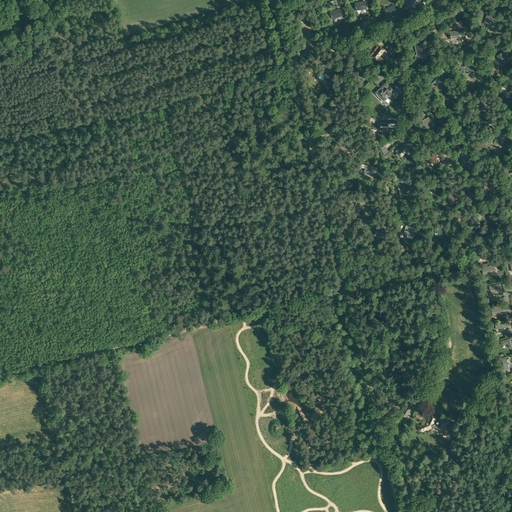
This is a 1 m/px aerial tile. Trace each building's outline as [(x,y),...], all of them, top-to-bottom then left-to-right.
[(416,0),(409,0),(406,2),(409,8),(418,4),(416,0)] [(356,5),(358,12),(367,9),(365,2),(356,5)] [(395,5),(386,9),(388,16),(397,12),(395,5)] [(330,13),(332,20),(342,17),(340,10),(330,13)] [(484,22),(494,26),(497,18),(487,14),(484,22)] [(449,32),(450,40),(462,38),(461,30),(449,32)] [(415,46),(417,56),(426,54),(424,44),(415,46)] [(388,51),(392,54),(395,51),(391,48),(390,48),(387,45),(385,48),(388,51)] [(371,55),(377,60),(384,49),(380,46),(379,47),(377,46),(371,55)] [(496,55),(501,63),(508,59),(504,53),(507,52),(504,46),(501,48),(503,52),(496,55)] [(464,70),(474,73),(477,65),(466,62),(465,66),(462,65),(460,72),(464,73),(464,70)] [(335,69),(329,67),(326,66),(323,64),(322,67),(321,70),(324,72),(324,71),(327,72),(325,77),(331,80),(335,69)] [(431,83),(443,84),(443,75),(431,75),(431,83)] [(395,91),(388,83),(375,94),(383,102),(395,91)] [(334,110),(341,112),(343,105),(337,103),(334,110)] [(422,120),(427,129),(434,125),(431,118),(434,117),(431,112),(428,114),(429,116),(422,120)] [(457,131),(467,132),(467,124),(458,123),(457,131)] [(493,143),(502,147),(505,139),(502,138),(503,135),(498,133),(493,143)] [(343,149),(349,151),(351,142),(345,140),(343,149)] [(396,153),(401,157),(410,147),(406,143),(396,153)] [(433,167),(440,160),(435,155),(428,161),(433,167)] [(461,156),(461,167),(471,166),(470,155),(461,156)] [(376,167),(360,163),(359,167),(364,168),(364,172),(368,173),(367,174),(374,176),(376,167)] [(397,183),(400,194),(406,193),(403,182),(397,183)] [(495,186),(489,184),(489,185),(485,184),(485,186),(484,186),(484,188),(490,190),(489,194),(493,195),(495,186)] [(454,195),(453,195),(448,198),(451,205),(459,201),(455,192),(453,193),(453,195),(454,195)] [(358,207),(360,208),(365,200),(360,196),(356,203),(359,205),(358,207)] [(469,222),(471,228),(480,224),(479,220),(477,220),(475,216),(467,219),(469,222)] [(441,221),(441,226),(435,226),(435,233),(438,233),(438,235),(444,235),(444,226),(446,226),(446,221),(441,221)] [(414,232),(415,232),(417,227),(406,225),(404,234),(413,236),(414,232)] [(374,235),(380,238),(384,230),(379,227),(374,235)] [(494,264),(481,267),(484,276),(496,273),(494,264)] [(503,291),(501,283),(489,286),(490,294),(503,291)] [(492,308),(493,316),(506,313),(504,306),(492,308)] [(508,343),(509,348),(511,346),(511,344),(510,339),(501,341),(502,345),(508,343)] [(400,414),(406,417),(412,409),(406,405),(400,414)] [(438,431),(443,433),(444,433),(448,422),(442,420),(439,427),(433,424),(436,417),(431,415),(431,416),(429,417),(427,422),(420,425),(419,425),(418,426),(418,427),(417,428),(418,429),(418,430),(419,431),(420,432),(421,432),(422,432),(431,429),(437,431),(438,431)]
